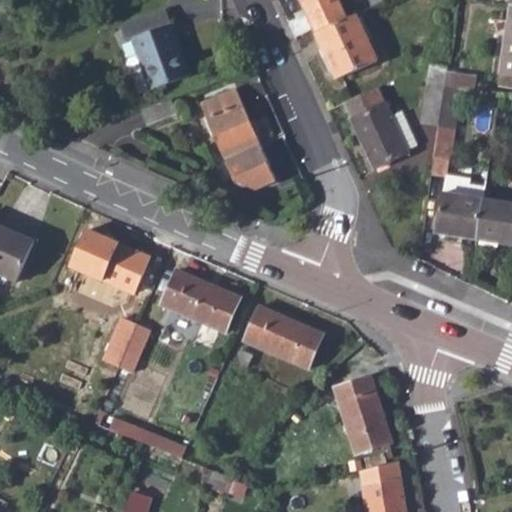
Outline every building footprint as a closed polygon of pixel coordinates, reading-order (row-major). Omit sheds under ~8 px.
[(301,0),(317,35),(348,21),(339,0),(301,0)] [(164,6),(157,9),(162,22),(169,19),(164,6)] [(511,8),(511,9),(500,76),(511,77),(511,8)] [(162,22),(157,9),(126,19),(132,35),(138,33),(156,84),(188,73),(169,19),(162,22)] [(348,21),(317,35),(337,81),(377,64),(356,18),(348,21)] [(448,76),(445,91),(462,93),(474,95),(477,81),(448,76)] [(511,77),(500,76),(498,88),(511,90),(511,77)] [(233,84),(198,100),(223,156),(224,155),(258,141),(233,84)] [(423,128),(439,130),(445,91),(428,89),(423,128)] [(445,91),(439,130),(456,133),(462,93),(445,91)] [(169,95),(139,107),(145,120),(174,109),(169,95)] [(385,104),(350,121),(372,171),(407,154),(385,104)] [(274,177),(258,141),(224,155),(233,177),(255,186),(274,177)] [(437,236),(476,243),(482,204),(485,191),(470,189),(471,183),(447,180),(437,236)] [(511,209),(482,204),(476,243),(511,249),(511,209)] [(0,224),(0,274),(15,281),(33,239),(0,224)] [(86,229),(71,264),(133,290),(148,256),(86,229)] [(176,269),(161,302),(224,330),(239,296),(176,269)] [(257,304),(243,338),(304,365),(319,331),(257,304)] [(121,315),(108,344),(123,351),(135,322),(121,315)] [(135,322),(123,351),(137,356),(149,327),(135,322)] [(123,351),(108,344),(102,358),(131,370),(137,356),(123,351)] [(368,376),(332,386),(353,453),(389,442),(368,376)] [(114,412),(108,426),(139,439),(144,428),(145,425),(114,412)] [(184,446),(144,428),(139,439),(180,456),(184,446)] [(359,470),(361,486),(364,511),(403,511),(395,461),(359,470)] [(202,465),(200,482),(221,492),(227,476),(202,465)]
